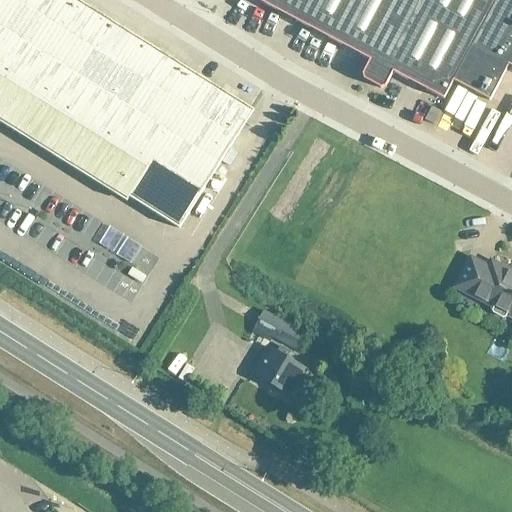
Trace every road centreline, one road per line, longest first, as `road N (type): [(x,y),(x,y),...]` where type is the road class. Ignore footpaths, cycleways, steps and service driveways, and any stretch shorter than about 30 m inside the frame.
road 1 (unclassified): [(151,0),(511,200)]
road 2 (secondary): [(288,511),(0,329)]
